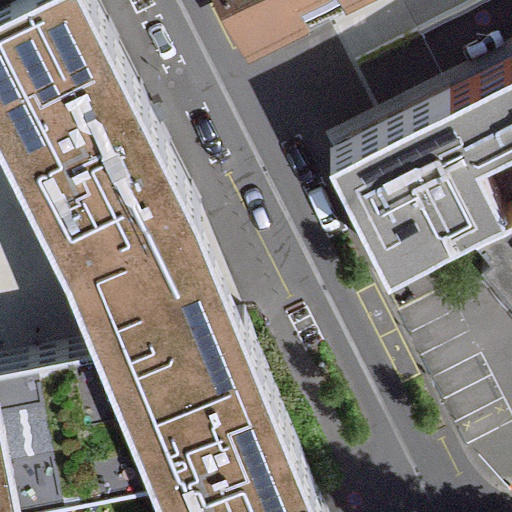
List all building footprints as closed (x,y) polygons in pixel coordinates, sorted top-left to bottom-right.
[(208,195),(105,0),(2,0),(0,1),(0,104),(71,257),(93,301),(107,329),(166,469),(183,511),(334,511),(232,254),(208,195)] [(237,0),(253,32),(317,0),(237,0)] [(390,259),(478,215),(508,199),(482,144),(511,129),(511,50),(332,142),(390,259)] [(511,197),(508,199),(478,215),(495,236),(485,242),(511,273),(511,197)] [(40,496),(166,469),(107,329),(9,348),(40,496)] [(0,502),(40,496),(9,348),(0,349),(0,502)]
